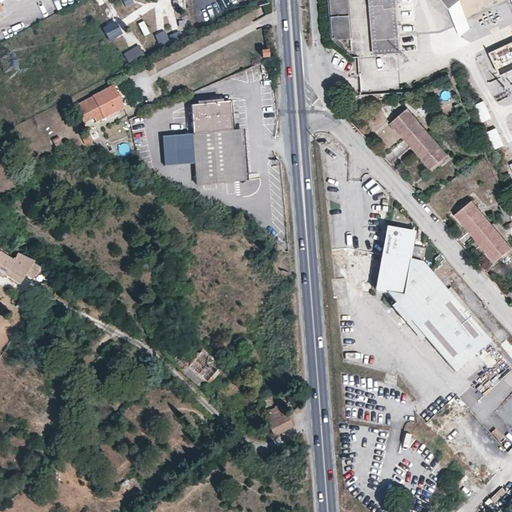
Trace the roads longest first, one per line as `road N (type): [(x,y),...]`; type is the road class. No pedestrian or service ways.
road 1 (trunk): [(278,0),(307,511)]
road 2 (trunk): [(340,511),(315,0)]
road 3 (residential): [(303,120),(342,128),(511,319)]
road 4 (residential): [(321,429),(256,450),(141,346),(85,314)]
road 5 (primary): [(283,0),(308,257)]
road 6 (primary): [(308,257),(321,429)]
road 7 (primary): [(308,257),(303,120)]
road 8 (primary): [(303,120),(293,0)]
